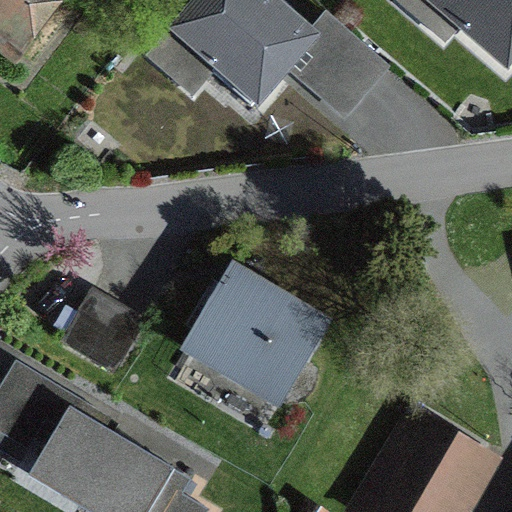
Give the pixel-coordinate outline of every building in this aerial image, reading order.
[(8,48),(19,56),(61,0),(0,0),(0,46),(6,51),(8,48)] [(255,0),(210,0),(172,43),(257,118),(316,53),(255,0)] [(511,0),(446,0),(504,51),(511,42),(511,0)] [(244,296),(242,289),(226,279),(186,347),(215,365),(218,377),(236,388),(249,385),(279,402),(319,334),(302,325),(296,327),(283,319),(285,313),(284,307),(282,302),(277,298),(266,296),(261,299),(257,304),(244,296)] [(90,293),(59,345),(111,375),(141,324),(116,309),(90,293)] [(12,366),(0,385),(0,438),(25,453),(32,441),(60,395),(12,366)] [(148,511),(171,473),(66,411),(25,480),(78,511),(148,511)] [(426,428),(376,511),(446,511),(478,459),(426,428)]
